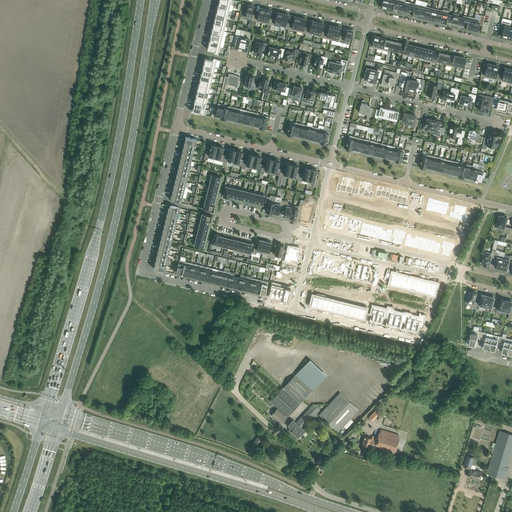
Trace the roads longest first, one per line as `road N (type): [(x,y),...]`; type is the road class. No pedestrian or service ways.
road 1 (primary): [(60,414),(116,219),(154,0)]
road 2 (primary): [(141,0),(102,217),(46,410)]
road 3 (secondary): [(349,511),(60,414)]
road 4 (secondary): [(56,429),(320,511)]
road 5 (unclassified): [(377,511),(318,490),(231,389)]
road 6 (residential): [(330,165),(511,208)]
road 7 (residential): [(295,310),(468,351)]
road 8 (residential): [(511,127),(351,88)]
road 9 (residential): [(141,271),(295,310)]
road 10 (residential): [(176,127),(330,165)]
road 11 (residential): [(311,244),(458,280)]
road 12 (residential): [(315,231),(462,267)]
road 13 (residential): [(176,127),(207,0)]
road 14 (residential): [(487,41),(369,12)]
road 15 (residential): [(366,25),(483,54)]
